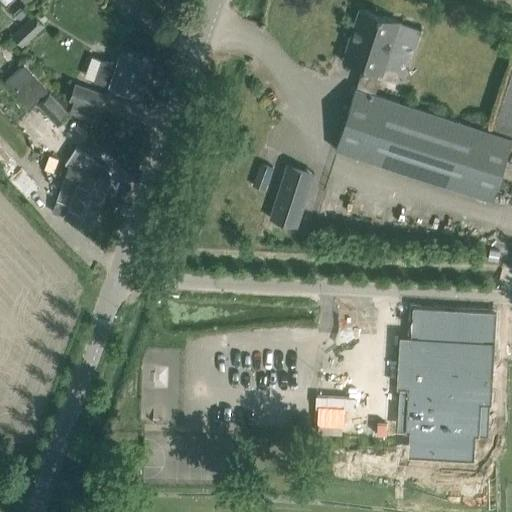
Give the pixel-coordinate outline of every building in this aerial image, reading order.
[(382,74),(399,21),(360,8),(342,62),(365,69),(360,86),(361,87),(360,90),(375,94),(381,74),(382,74)] [(18,48),(43,23),(34,14),(9,39),(18,48)] [(152,62),(133,55),(121,51),(117,65),(103,60),(96,81),(140,96),(152,62)] [(511,78),(497,129),(511,132),(511,78)] [(101,110),(106,95),(74,84),(69,99),(101,110)] [(335,149),(492,200),(511,139),(375,94),(360,90),(355,88),(335,149)] [(38,105),(58,125),(69,114),(50,94),(38,105)] [(20,166),(0,143),(0,173),(5,179),(20,166)] [(61,188),(101,203),(110,179),(91,172),(95,159),(77,146),(67,163),(69,164),(61,188)] [(41,188),(23,166),(9,178),(27,199),(41,188)] [(52,212),(74,220),(93,226),(101,203),(61,188),(52,212)] [(278,194),(271,218),(297,227),(305,203),(278,194)] [(493,342),(483,341),(485,312),(454,310),(453,325),(413,323),(412,338),(418,338),(416,377),(410,377),(408,419),(478,423),(481,382),(491,383),(493,342)] [(182,352),(151,349),(148,384),(179,387),(182,352)]
